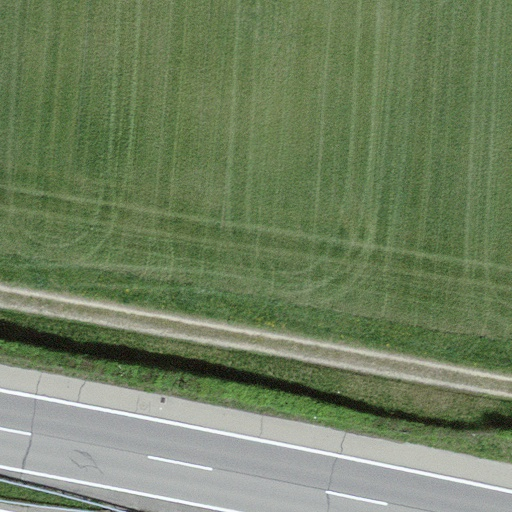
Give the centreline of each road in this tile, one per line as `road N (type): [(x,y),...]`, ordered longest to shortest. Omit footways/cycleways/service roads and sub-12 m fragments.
road 1 (track): [(511,389),(0,301)]
road 2 (motorway): [(400,511),(0,433)]
